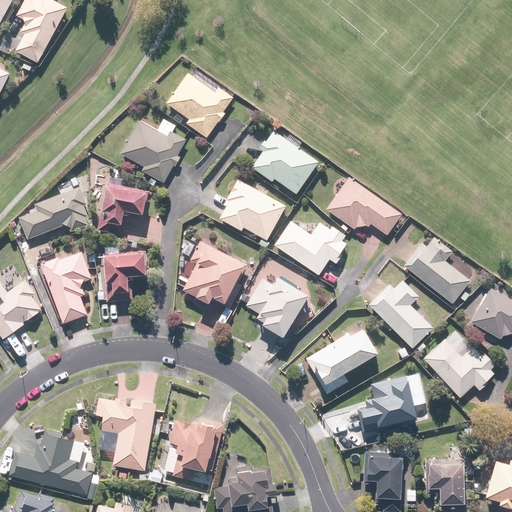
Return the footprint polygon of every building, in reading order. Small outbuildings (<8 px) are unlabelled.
[(0,0),(0,23),(12,0),(0,0)] [(37,64),(67,9),(50,0),(24,0),(16,16),(23,20),(24,25),(20,33),(24,35),(15,52),(37,64)] [(233,98),(190,67),(163,104),(187,121),(185,124),(207,140),(225,115),(222,113),(233,98)] [(0,92),(9,74),(0,69),(0,92)] [(171,133),(175,125),(162,119),(157,130),(137,120),(119,155),(144,167),(142,171),(165,183),(173,167),(176,168),(180,159),(177,157),(186,140),(171,133)] [(287,141),(272,130),(265,141),(263,141),(257,149),(262,152),(251,168),(271,183),(273,179),(297,196),(320,164),(298,149),(303,143),(291,135),(287,141)] [(387,236),(401,215),(347,177),(324,210),(353,231),(355,228),(365,226),(367,228),(370,224),(387,236)] [(286,207),(237,179),(226,199),(230,201),(219,220),(240,232),(243,228),(260,237),(257,243),(266,248),(269,242),(266,241),(286,207)] [(148,192),(105,183),(95,230),(123,235),(124,227),(121,226),(123,213),(143,217),(148,192)] [(80,186),(32,204),(35,211),(19,218),(27,241),(67,226),(70,234),(88,227),(85,218),(88,217),(83,206),(87,205),(80,186)] [(329,229),(318,222),(310,234),(291,220),(272,245),(317,277),(329,261),(336,266),(341,259),(338,257),(346,245),(342,241),(345,237),(331,226),(329,229)] [(421,243),(402,266),(452,305),(471,281),(445,261),(453,251),(434,237),(426,247),(421,243)] [(244,263),(197,241),(186,263),(193,267),(181,291),(210,305),(212,299),(224,305),(244,263)] [(60,256),(39,264),(63,325),(87,315),(81,299),(86,297),(81,283),(93,279),(80,243),(58,251),(60,256)] [(119,247),(103,247),(103,255),(102,255),(102,272),(98,272),(97,301),(132,301),(132,293),(127,293),(127,276),(144,276),(145,252),(119,251),(119,247)] [(271,284),(262,279),(251,297),(243,292),(239,300),(246,304),(244,307),(255,314),(252,319),(283,338),(308,296),(276,277),(271,284)] [(0,283),(0,335),(3,340),(25,325),(23,323),(40,311),(31,298),(36,294),(26,280),(7,293),(0,283)] [(418,297),(401,280),(393,288),(389,284),(366,306),(409,350),(432,328),(410,305),(418,297)] [(511,301),(489,288),(469,322),(509,345),(511,339),(511,301)] [(234,310),(227,306),(216,322),(222,327),(234,310)] [(351,330),(304,360),(327,396),(349,382),(344,375),(378,354),(363,330),(354,335),(351,330)] [(445,338),(422,358),(459,399),(474,386),(479,391),(484,386),(482,384),(493,375),(490,371),(495,367),(482,352),(479,355),(472,346),(461,356),(445,338)] [(415,419),(405,375),(369,384),(373,398),(363,400),(365,409),(357,411),(362,434),(382,429),(381,427),(415,419)] [(145,472),(155,404),(115,398),(115,400),(98,398),(95,416),(102,417),(97,451),(114,453),(112,467),(145,472)] [(195,471),(205,473),(216,426),(190,420),(190,424),(175,421),(164,470),(172,472),(171,476),(192,481),(195,471)] [(84,448),(85,443),(61,437),(62,432),(46,429),(42,445),(38,444),(35,457),(15,452),(8,481),(92,502),(99,474),(95,473),(97,463),(90,462),(93,450),(84,448)] [(399,511),(403,454),(364,451),(362,489),(373,490),(372,506),(382,506),(382,511),(383,511),(399,511)] [(227,487),(212,487),(213,511),(271,511),(271,497),(276,497),(275,482),(271,483),(270,468),(253,469),(252,465),(244,466),(243,456),(227,457),(228,468),(235,468),(236,477),(226,478),(227,487)] [(463,504),(462,458),(426,459),(427,495),(437,495),(437,505),(445,505),(445,509),(458,509),(458,504),(463,504)] [(506,464),(494,461),(484,498),(498,501),(497,506),(510,509),(509,511),(511,511),(511,460),(508,459),(506,464)] [(416,490),(406,489),(406,502),(415,502),(416,490)] [(34,496),(19,490),(12,507),(8,505),(5,511),(56,511),(48,508),(51,498),(36,492),(34,496)] [(113,508),(97,504),(95,511),(140,511),(143,501),(122,495),(120,504),(115,502),(113,508)] [(200,511),(202,505),(176,499),(175,504),(159,501),(156,511),(200,511)]
